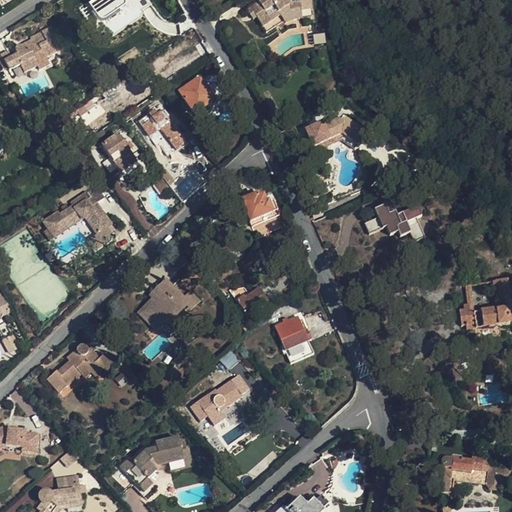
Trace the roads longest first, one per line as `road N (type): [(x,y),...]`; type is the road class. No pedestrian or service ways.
road 1 (residential): [(0,389),(216,183),(266,148)]
road 2 (residential): [(266,148),(316,242),(375,408)]
road 3 (residential): [(184,0),(242,90),(266,148)]
road 4 (residential): [(245,511),(349,419),(375,408)]
